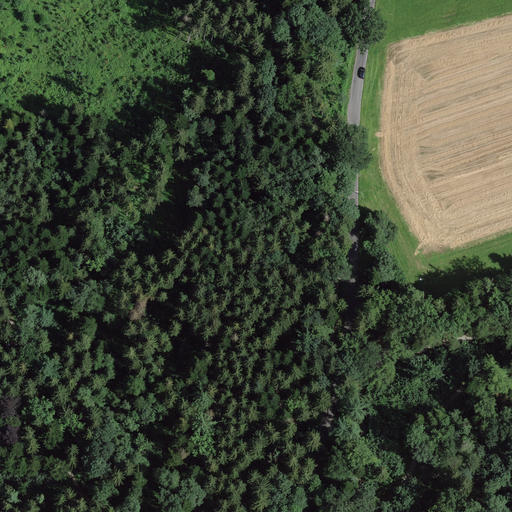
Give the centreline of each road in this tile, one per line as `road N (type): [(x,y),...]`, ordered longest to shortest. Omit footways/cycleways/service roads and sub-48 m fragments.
road 1 (track): [(389,357),(366,371),(212,336),(198,321),(170,211),(132,186),(82,178),(0,196)]
road 2 (tertiary): [(305,511),(352,301),(351,155)]
road 3 (track): [(511,367),(483,373),(456,393),(427,427),(410,480),(454,472),(478,477),(505,511)]
road 4 (track): [(0,300),(76,497),(19,511)]
road 5 (tertiary): [(369,0),(351,155)]
road 6 (track): [(356,511),(364,428),(358,397),(366,371)]
road 7 (track): [(389,357),(511,320)]
